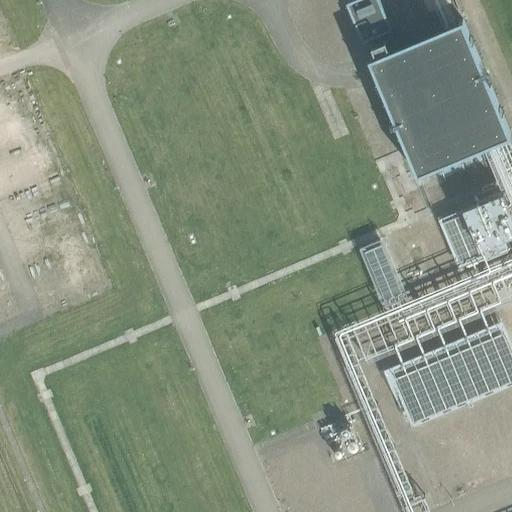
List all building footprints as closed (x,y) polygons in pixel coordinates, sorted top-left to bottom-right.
[(353,0),(346,3),(362,41),(391,29),(378,0),(353,0)] [(509,135),(461,20),(388,50),(384,40),(370,45),(375,56),(368,59),(416,174),(509,135)] [(464,261),(490,251),(472,205),(446,215),(464,261)] [(385,291),(406,284),(392,236),(371,243),(385,291)] [(396,362),(418,420),(511,384),(511,320),(511,317),(499,321),(493,306),(497,298),(509,294),(504,282),(489,275),(498,272),(484,265),(479,275),(473,272),(461,283),(445,289),(449,299),(436,305),(430,318),(423,323),(429,310),(419,306),(423,315),(419,324),(421,326),(428,345),(416,339),(414,337),(404,358),(400,361),(397,359),(396,362)]
